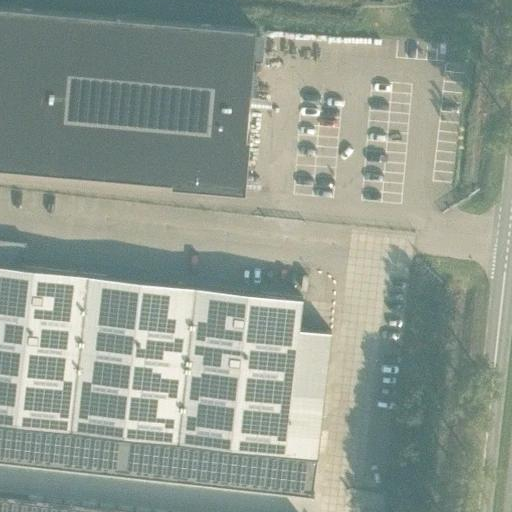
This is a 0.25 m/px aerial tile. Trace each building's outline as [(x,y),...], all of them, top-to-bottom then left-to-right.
[(0,167),(93,175),(107,15),(0,5),(0,167)] [(107,15),(93,175),(243,188),(257,28),(107,15)] [(439,61),(438,73),(454,74),(454,62),(439,61)] [(0,420),(319,456),(332,332),(301,329),(304,299),(24,267),(27,242),(0,238),(0,420)] [(0,420),(0,458),(314,493),(319,456),(0,420)] [(178,511),(0,492),(0,511),(178,511)]
